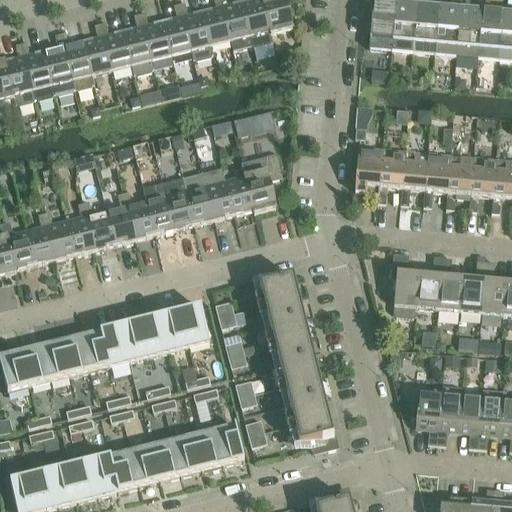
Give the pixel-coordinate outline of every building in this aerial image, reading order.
[(266,0),(255,0),(256,3),(241,6),(250,41),(253,53),(272,48),(270,39),(261,1),(266,0)] [(266,0),(261,1),(270,39),(274,38),(292,33),(283,0),(266,0)] [(476,0),(474,10),(482,10),(483,0),(476,0)] [(216,12),(202,16),(211,51),(230,46),(222,11),(227,10),(226,4),(215,6),(216,12)] [(241,6),(227,10),(222,11),(230,46),(250,41),(241,6)] [(369,54),(391,56),(396,8),(373,6),(372,18),(366,18),(365,35),(370,35),(369,54)] [(174,10),(175,16),(186,13),(185,7),(174,10)] [(417,10),(396,8),(391,56),(413,57),(417,10)] [(417,10),(413,57),(434,59),(439,11),(417,10)] [(439,11),(434,59),(456,61),(460,13),(439,11)] [(177,22),(162,26),(171,61),(191,56),(182,21),(188,20),(186,13),(175,16),(177,22)] [(456,61),(477,63),(482,15),(460,13),(456,61)] [(477,63),(499,65),(503,17),(482,15),(477,63)] [(202,16),(188,20),(182,21),(191,56),(193,64),(197,67),(210,63),(213,59),(211,51),(202,16)] [(134,20),(135,26),(146,23),(145,17),(134,20)] [(499,65),(511,66),(511,18),(503,17),(499,65)] [(146,23),(135,26),(137,32),(123,36),(131,71),(133,79),(137,81),(151,78),(153,74),(151,66),(143,31),(148,30),(146,23)] [(143,31),(151,66),(171,61),(162,26),(148,30),(143,31)] [(94,30),(96,36),(107,33),(105,27),(94,30)] [(108,39),(107,33),(96,36),(97,42),(83,46),(92,80),(112,75),(103,41),(108,39)] [(103,41),(112,75),(131,71),(123,36),(108,39),(103,41)] [(55,40),(56,46),(67,43),(66,37),(55,40)] [(58,52),(44,56),(54,99),(58,101),(72,98),(74,94),(63,51),(69,49),(67,43),(56,46),(58,52)] [(92,80),(83,46),(69,49),(63,51),(74,94),(78,96),(91,93),(93,90),(94,90),(92,80)] [(15,50),(17,56),(28,53),(26,47),(15,50)] [(28,53),(17,56),(18,62),(4,66),(13,100),(14,103),(15,109),(19,111),(32,108),(35,104),(24,61),(29,59),(28,53)] [(44,56),(29,59),(24,61),(35,104),(38,106),(52,103),(54,99),(44,56)] [(13,100),(4,66),(0,66),(0,106),(10,104),(14,103),(13,100)] [(374,73),(373,83),(390,85),(391,75),(374,73)] [(355,145),(365,146),(366,135),(356,134),(355,145)] [(163,170),(179,166),(172,140),(122,153),(124,163),(159,154),(163,170)] [(378,199),(382,155),(359,153),(355,197),(378,199)] [(382,155),(378,199),(377,208),(386,209),(387,193),(401,194),(405,157),(382,155)] [(405,157),(401,194),(400,210),(408,211),(410,195),(424,196),(427,159),(405,157)] [(254,216),(253,216),(253,219),(257,218),(256,218),(276,213),(269,186),(282,183),(276,158),(266,161),(266,162),(241,169),(244,181),(245,181),(254,216)] [(447,198),(450,161),(427,159),(424,196),(423,212),(431,213),(433,197),(447,198)] [(473,163),(450,161),(447,198),(457,199),(457,203),(467,204),(467,200),(470,200),(473,163)] [(473,163),(470,200),(492,202),(496,165),(473,163)] [(492,202),(511,203),(511,166),(496,165),(492,202)] [(205,191),(214,226),(234,221),(225,186),(224,186),(221,172),(220,173),(220,174),(202,178),(205,191)] [(185,196),(194,231),(214,226),(205,191),(202,178),(202,177),(201,177),(201,179),(183,183),(183,182),(182,182),(185,196)] [(244,181),(225,186),(234,221),(253,216),(254,216),(245,181),(244,181)] [(142,192),(146,205),(154,241),(174,236),(162,188),(162,187),(161,187),(161,189),(144,193),(144,192),(142,192)] [(168,187),(162,188),(174,236),(194,231),(185,196),(171,199),(168,187)] [(117,199),(119,206),(130,203),(128,197),(117,199)] [(132,209),(130,203),(119,206),(120,212),(106,215),(115,251),(135,246),(126,210),(132,209)] [(445,215),(454,215),(455,207),(451,203),(446,203),(445,215)] [(126,210),(135,246),(154,241),(146,205),(132,209),(126,210)] [(468,217),(476,217),(477,209),(474,205),(469,205),(468,217)] [(78,209),(79,216),(90,213),(89,207),(78,209)] [(491,219),(499,219),(500,211),(496,207),(492,207),(491,219)] [(86,220),(92,219),(90,213),(79,216),(81,222),(66,225),(75,260),(95,256),(86,220)] [(86,220),(95,256),(115,251),(106,215),(92,219),(86,220)] [(38,219),(40,225),(51,223),(49,217),(38,219)] [(27,235),(36,270),(56,265),(47,230),(52,229),(51,223),(40,225),(41,232),(27,235)] [(75,260),(66,225),(52,229),(47,230),(56,265),(75,260)] [(0,228),(0,235),(11,233),(9,226),(0,228)] [(7,240),(13,239),(11,233),(0,235),(2,242),(0,241),(0,281),(14,278),(14,279),(17,278),(16,275),(7,240)] [(16,275),(36,270),(27,235),(13,239),(7,240),(16,275)] [(416,313),(419,279),(407,278),(408,260),(393,259),(391,283),(396,283),(393,319),(394,319),(396,322),(397,322),(412,323),(413,323),(415,321),(416,321),(417,313),(416,313)] [(432,280),(419,279),(416,313),(417,313),(416,323),(426,324),(437,324),(438,315),(442,263),(433,262),(432,280)] [(452,264),(442,263),(438,315),(459,317),(462,283),(450,282),(452,264)] [(459,317),(481,319),(485,267),(476,266),(475,284),(462,283),(459,317)] [(481,319),(503,321),(506,287),(493,285),(495,268),(485,267),(481,319)] [(312,448),(314,459),(336,454),(293,282),(258,290),(299,451),(312,448)] [(511,287),(506,287),(503,321),(511,321),(511,287)] [(215,311),(218,323),(234,319),(231,307),(215,311)] [(210,347),(200,310),(199,311),(199,312),(181,317),(180,315),(180,316),(189,353),(210,347)] [(169,358),(189,353),(180,316),(179,316),(179,317),(161,322),(161,320),(160,321),(169,358)] [(234,319),(218,323),(221,334),(237,330),(234,319)] [(140,326),(149,362),(169,358),(160,321),(159,321),(159,322),(141,327),(141,325),(140,326)] [(120,331),(130,367),(149,362),(140,326),(139,326),(140,327),(121,332),(121,330),(120,331)] [(100,335),(110,372),(130,367),(120,331),(119,331),(120,332),(102,337),(101,335),(100,335)] [(81,340),(90,377),(110,372),(100,335),(100,336),(100,337),(82,342),(82,340),(81,340)] [(90,377),(81,340),(80,341),(80,342),(62,347),(62,345),(61,345),(70,382),(90,377)] [(50,387),(70,382),(61,345),(60,346),(60,347),(42,352),(42,350),(41,350),(50,387)] [(225,351),(228,362),(244,358),(241,347),(225,351)] [(21,355),(31,392),(50,387),(41,350),(40,351),(41,352),(23,357),(22,355),(21,355)] [(31,392),(21,355),(21,356),(21,357),(0,362),(0,361),(0,360),(0,367),(8,398),(31,392)] [(244,358),(228,362),(231,374),(247,370),(244,358)] [(199,393),(211,390),(209,382),(197,385),(199,393)] [(199,393),(197,385),(185,388),(187,395),(199,393)] [(235,390),(238,402),(254,398),(251,386),(235,390)] [(159,402),(171,400),(169,392),(157,395),(159,402)] [(206,404),(218,401),(216,393),(205,396),(206,404)] [(159,402),(157,395),(146,398),(148,405),(159,402)] [(206,404),(205,396),(193,399),(195,407),(206,404)] [(427,450),(436,451),(441,401),(442,401),(442,399),(419,397),(417,410),(412,410),(411,424),(416,425),(416,431),(429,432),(427,450)] [(254,398),(238,402),(241,413),(257,409),(254,398)] [(441,401),(436,451),(446,451),(447,434),(458,435),(461,403),(442,401),(441,401)] [(120,412),(131,409),(129,402),(118,405),(120,412)] [(461,403),(458,435),(470,436),(468,453),(477,454),(482,405),(461,403)] [(174,404),(163,406),(165,414),(176,411),(174,404)] [(120,412),(118,405),(106,408),(108,415),(120,412)] [(499,439),(502,407),(482,405),(477,454),(486,455),(488,438),(499,439)] [(165,414),(163,406),(151,409),(153,417),(165,414)] [(511,407),(502,407),(499,439),(510,440),(509,457),(511,457),(511,407)] [(80,422),(92,419),(90,412),(78,415),(80,422)] [(132,414),(121,417),(123,425),(134,422),(132,414)] [(69,425),(80,422),(78,415),(67,417),(69,425)] [(109,420),(111,428),(123,425),(121,417),(109,420)] [(41,432),(52,429),(50,422),(39,424),(41,432)] [(10,424),(0,425),(0,437),(12,435),(10,424)] [(41,432),(39,424),(27,427),(29,435),(41,432)] [(82,435),(94,432),(92,424),(80,427),(82,435)] [(245,430),(248,441),(264,437),(261,426),(245,430)] [(82,435),(80,427),(68,430),(70,438),(82,435)] [(215,436),(224,473),(225,473),(224,471),(243,467),(243,468),(245,468),(235,431),(215,436)] [(52,434),(40,437),(42,445),(54,442),(52,434)] [(194,441),(203,478),(204,478),(203,477),(223,472),(223,473),(224,473),(215,436),(194,441)] [(42,445),(40,437),(29,440),(31,448),(42,445)] [(264,437),(248,441),(251,453),(266,449),(264,437)] [(173,447),(182,484),(183,483),(182,482),(202,477),(202,478),(203,478),(194,441),(173,447)] [(12,444),(1,447),(3,455),(14,452),(12,444)] [(152,452),(161,489),(162,489),(161,487),(181,482),(181,484),(182,484),(173,447),(152,452)] [(131,457),(140,494),(141,494),(141,492),(160,487),(160,489),(161,489),(152,452),(131,457)] [(110,462),(119,499),(120,499),(120,497),(139,493),(139,494),(140,494),(131,457),(110,462)] [(90,467),(99,504),(100,504),(100,502),(118,498),(118,499),(119,499),(110,462),(90,467)] [(70,472),(80,509),(80,507),(98,503),(99,504),(90,467),(70,472)] [(50,477),(59,511),(61,511),(78,508),(79,509),(80,509),(70,472),(50,477)] [(31,482),(38,511),(59,511),(50,477),(31,482)] [(10,487),(16,511),(38,511),(31,482),(10,487)] [(320,511),(350,511),(346,494),(325,499),(327,510),(320,511)] [(472,506),(471,511),(493,511),(495,495),(486,494),(485,505),(483,507),(472,506)] [(493,511),(511,511),(511,510),(504,509),(502,506),(503,496),(495,495),(493,511)]
